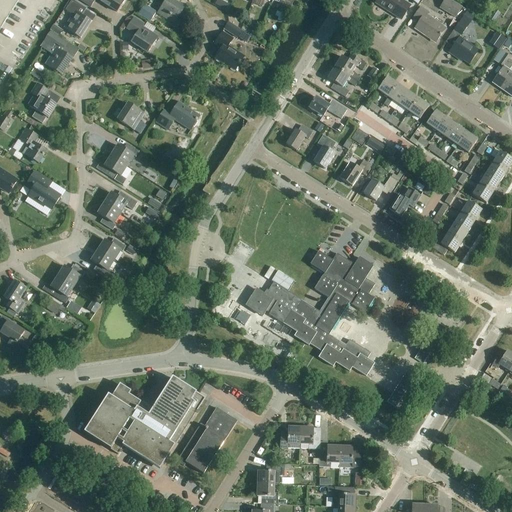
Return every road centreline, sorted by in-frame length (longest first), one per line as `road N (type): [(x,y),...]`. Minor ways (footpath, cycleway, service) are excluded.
road 1 (residential): [(15,260),(74,233),(83,89),(187,69)]
road 2 (residential): [(508,311),(249,147)]
road 3 (unclassified): [(185,359),(201,233),(249,147)]
road 4 (residential): [(511,137),(335,12)]
road 5 (residential): [(413,462),(508,311)]
road 6 (unclassified): [(249,147),(335,12)]
road 7 (residential): [(209,511),(288,385)]
road 8 (unclassified): [(413,462),(288,385)]
road 9 (unclassified): [(185,359),(58,377)]
